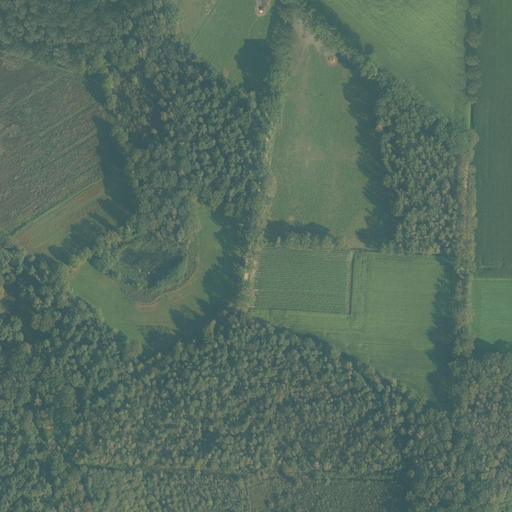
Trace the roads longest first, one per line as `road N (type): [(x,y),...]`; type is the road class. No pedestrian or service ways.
road 1 (track): [(294,0),(462,153),(459,429)]
road 2 (track): [(237,311),(459,429),(484,509)]
road 3 (track): [(148,372),(0,247)]
road 4 (track): [(178,73),(189,188),(254,221)]
road 5 (track): [(288,0),(268,127)]
